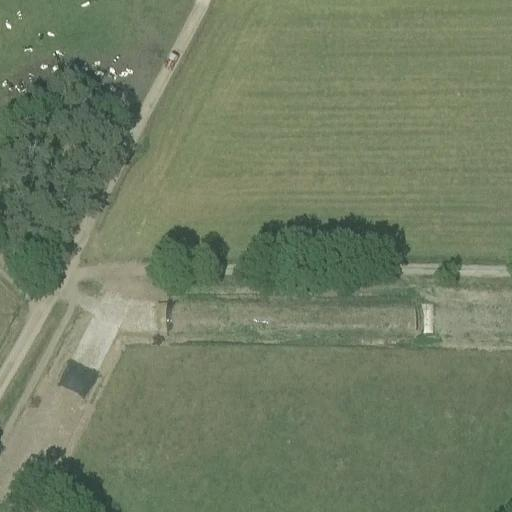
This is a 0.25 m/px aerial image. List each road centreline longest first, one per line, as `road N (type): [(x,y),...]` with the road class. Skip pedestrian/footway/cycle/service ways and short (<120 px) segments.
road 1 (track): [(511,272),(62,274)]
road 2 (track): [(204,0),(82,234)]
road 3 (unclassified): [(0,381),(82,234)]
